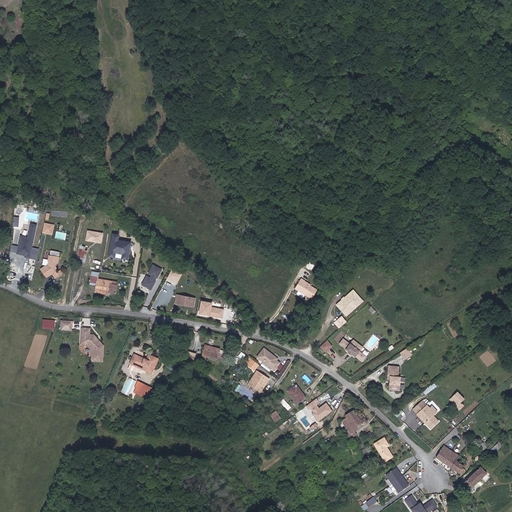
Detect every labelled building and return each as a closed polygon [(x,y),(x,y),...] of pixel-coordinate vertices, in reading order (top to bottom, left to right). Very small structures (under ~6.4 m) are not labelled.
[(54,224),(44,222),(42,233),(52,235),(54,224)] [(32,247),(37,225),(29,224),(26,237),(20,236),(18,246),(12,245),(10,252),(17,253),(16,255),(37,260),(39,249),(32,247)] [(103,233),(87,230),(86,241),(101,244),(103,233)] [(112,234),(108,257),(128,261),(131,243),(118,240),(119,235),(112,234)] [(80,248),(78,261),(85,262),(87,249),(80,248)] [(59,262),(60,262),(61,257),(60,257),(52,255),(51,255),(49,265),(41,271),(46,278),(53,274),(57,279),(64,276),(62,272),(59,273),(57,273),(58,269),(56,266),(57,265),(58,263),(59,262)] [(151,290),(162,270),(152,265),(141,285),(151,290)] [(177,284),(182,274),(172,269),(166,279),(177,284)] [(109,294),(110,292),(116,293),(117,282),(97,279),(97,275),(92,274),(90,284),(96,285),(95,292),(109,294)] [(313,298),(317,290),(307,283),(308,282),(303,279),(297,289),(300,291),(307,295),(313,298)] [(363,301),(353,289),(336,304),(346,316),(363,301)] [(195,298),(176,295),(175,304),(194,307),(195,298)] [(201,301),(198,314),(222,319),(224,309),(212,307),(212,303),(201,301)] [(347,322),(342,316),(334,322),(338,328),(347,322)] [(56,320),(43,319),(42,328),(55,329),(56,320)] [(72,329),(73,321),(63,321),(62,329),(72,329)] [(92,361),(102,361),(103,345),(94,335),(90,335),(91,329),(82,329),(82,342),(88,342),(93,348),(92,361)] [(351,344),(344,339),(340,344),(347,349),(346,350),(356,357),(363,362),(367,357),(360,352),(364,348),(354,340),(351,344)] [(332,346),(327,340),(320,346),(325,352),(332,346)] [(204,345),(201,355),(218,359),(220,349),(219,349),(220,344),(215,342),(213,348),(204,345)] [(265,348),(259,355),(275,370),(280,364),(274,358),(275,356),(265,348)] [(413,355),(408,348),(402,353),(406,359),(413,355)] [(188,350),(186,358),(194,360),(196,353),(188,350)] [(134,353),(130,363),(136,366),(153,373),(159,358),(148,353),(146,358),(134,353)] [(258,362),(252,357),(248,362),(254,367),(258,362)] [(134,371),(136,366),(130,363),(127,368),(134,371)] [(388,377),(392,377),(390,388),(400,389),(402,376),(400,376),(401,366),(394,365),(389,364),(388,377)] [(257,373),(251,382),(257,386),(256,389),(262,393),(265,387),(263,385),(267,379),(257,373)] [(146,390),(144,389),(146,384),(139,381),(137,387),(138,387),(137,391),(144,394),(146,390)] [(426,394),(437,385),(434,382),(424,391),(426,394)] [(299,405),(307,398),(297,386),(289,393),(299,405)] [(464,399),(458,392),(449,400),(459,411),(464,406),(460,403),(464,399)] [(331,411),(327,405),(326,404),(320,409),(316,403),(318,401),(316,399),(306,406),(309,410),(311,408),(316,416),(319,420),(331,411)] [(431,428),(439,421),(433,415),(429,410),(431,408),(428,405),(425,407),(421,403),(414,409),(419,414),(418,414),(419,416),(420,415),(426,421),(425,422),(431,428)] [(356,430),(367,422),(364,418),(360,421),(357,415),(352,409),(345,414),(347,416),(341,420),(345,426),(351,434),(356,430)] [(271,416),(276,422),(281,418),(277,413),(271,416)] [(351,434),(345,426),(342,428),(350,438),(357,433),(356,430),(351,434)] [(385,437),(375,445),(377,447),(387,439),(385,437)] [(387,447),(391,445),(387,439),(377,447),(379,449),(377,450),(382,457),(389,450),(387,447)] [(454,453),(444,446),(437,457),(446,463),(454,453)] [(385,461),(393,456),(389,450),(382,457),(385,461)] [(451,467),(458,473),(462,467),(455,461),(459,456),(454,453),(446,463),(451,467)] [(409,485),(397,468),(386,475),(398,492),(409,485)] [(471,476),(478,483),(487,474),(481,468),(479,469),(471,476)] [(465,483),(471,489),(478,483),(471,476),(465,483)] [(413,495),(405,501),(412,511),(431,511),(439,507),(434,499),(423,506),(420,502),(419,503),(413,495)] [(374,497),(362,505),(365,509),(377,501),(374,497)]
